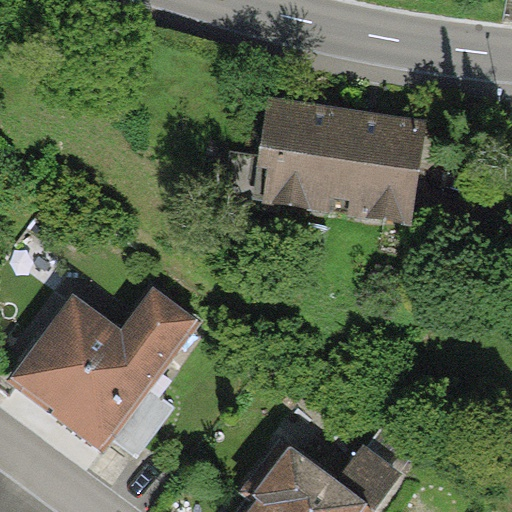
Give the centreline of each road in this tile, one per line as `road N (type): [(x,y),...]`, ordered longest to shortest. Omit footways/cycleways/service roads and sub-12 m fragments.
road 1 (unclassified): [(511,57),(378,39),(228,0)]
road 2 (residential): [(0,434),(102,511)]
